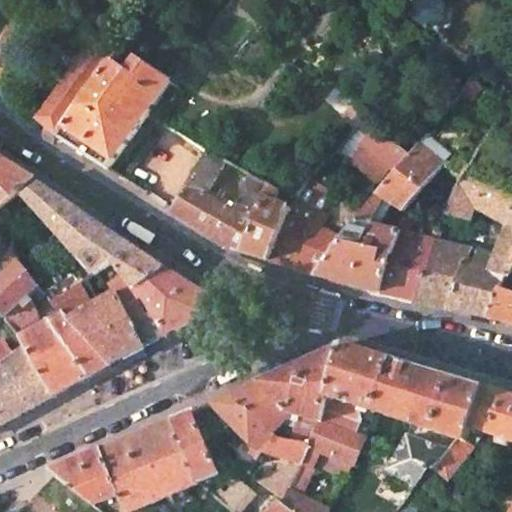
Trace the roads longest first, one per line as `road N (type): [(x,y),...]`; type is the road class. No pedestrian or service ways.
road 1 (residential): [(0,465),(274,340),(291,302)]
road 2 (residential): [(0,129),(215,268),(291,302)]
road 3 (residential): [(291,302),(511,365)]
